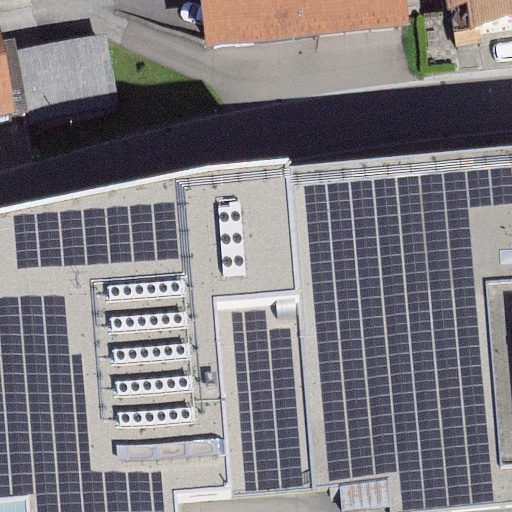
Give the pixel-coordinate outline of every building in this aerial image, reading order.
[(0,0),(0,134),(21,132),(0,0)] [(206,0),(215,69),(419,43),(413,0),(206,0)] [(511,0),(452,0),(460,51),(511,42),(511,0)] [(26,64),(29,114),(118,108),(114,58),(26,64)] [(511,181),(226,206),(0,254),(0,511),(177,511),(177,503),(350,498),(350,511),(499,511),(511,511),(511,181)]
